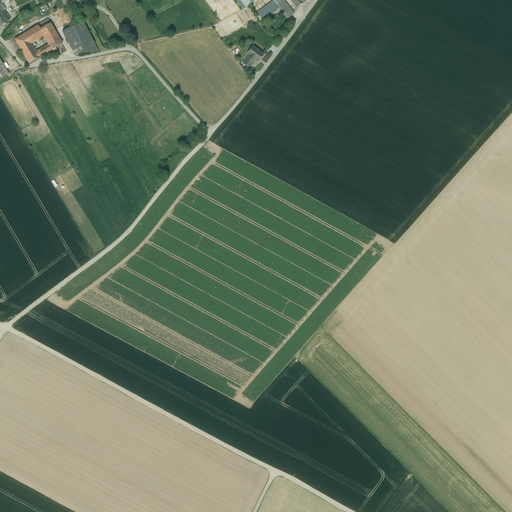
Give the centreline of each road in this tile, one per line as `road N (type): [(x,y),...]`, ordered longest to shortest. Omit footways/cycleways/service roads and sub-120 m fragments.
road 1 (track): [(4,326),(131,224),(314,0)]
road 2 (track): [(4,326),(353,511)]
road 3 (track): [(210,133),(133,49),(33,66),(0,38)]
